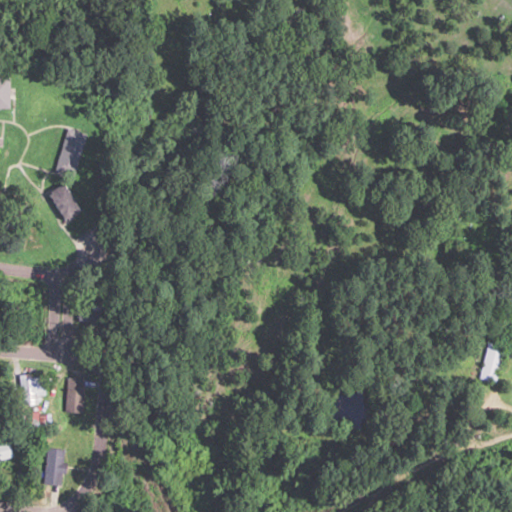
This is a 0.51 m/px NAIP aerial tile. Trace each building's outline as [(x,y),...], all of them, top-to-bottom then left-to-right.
[(0,76),(0,105),(7,106),(9,77),(0,76)] [(52,171),(68,176),(80,143),(63,138),(52,171)] [(59,217),(73,209),(58,182),(44,190),(59,217)] [(493,383),(503,347),(486,342),(476,378),(493,383)] [(17,375),(17,406),(34,406),(34,394),(41,394),(41,375),(17,375)] [(80,412),(80,377),(63,377),(63,412),(80,412)] [(0,441),(0,459),(9,457),(4,440),(0,441)] [(60,448),(42,448),(42,484),(60,484),(60,448)]
